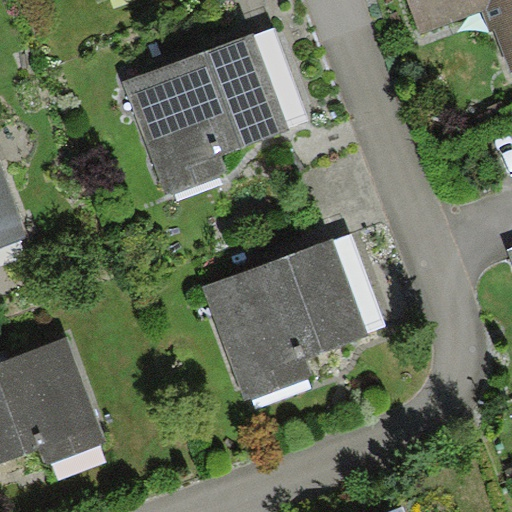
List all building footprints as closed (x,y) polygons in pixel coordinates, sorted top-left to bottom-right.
[(511,0),(389,0),(402,32),(488,0),(511,65),(511,0)] [(237,34),(123,77),(164,183),(277,140),(237,34)] [(0,222),(0,250),(9,247),(0,222)] [(311,252),(201,293),(238,391),(348,349),(311,252)] [(56,343),(0,363),(0,464),(38,450),(45,470),(97,450),(56,343)]
